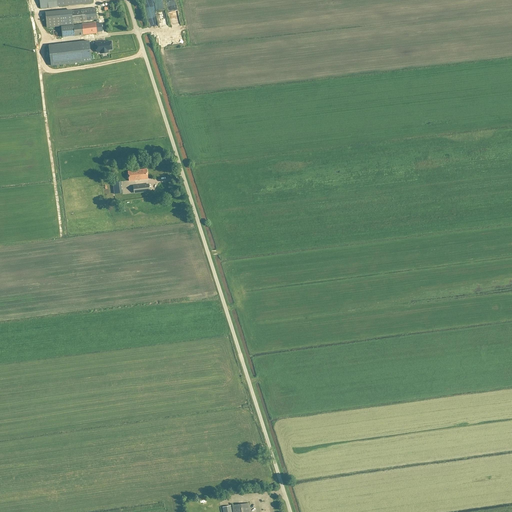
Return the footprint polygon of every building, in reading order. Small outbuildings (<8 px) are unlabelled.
[(39,0),(41,9),(92,4),(91,0),(39,0)] [(162,3),(154,5),(159,29),(161,28),(161,26),(166,25),(162,3)] [(60,11),(45,12),(47,28),(61,27),(61,36),(70,35),(71,36),(74,36),(74,37),(99,33),(98,32),(103,32),(102,23),(96,24),(95,22),(74,25),(73,22),(97,19),(96,13),(87,14),(86,9),(72,11),(60,13),(60,11)] [(168,10),(170,25),(179,23),(177,9),(168,10)] [(48,46),(51,66),(91,61),(89,41),(48,46)] [(103,42),(98,42),(98,45),(96,45),(97,53),(100,52),(101,54),(108,53),(108,50),(112,50),(111,42),(103,43),(103,42)] [(128,182),(148,179),(147,169),(127,171),(128,182)] [(122,190),(121,182),(113,183),(114,191),(122,190)] [(134,193),(137,193),(149,192),(148,185),(133,186),(134,193)]
